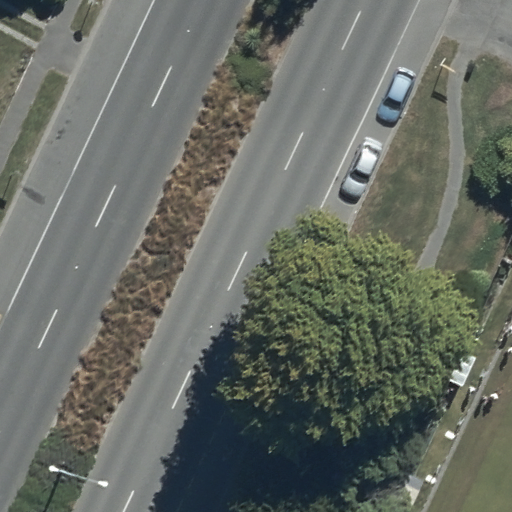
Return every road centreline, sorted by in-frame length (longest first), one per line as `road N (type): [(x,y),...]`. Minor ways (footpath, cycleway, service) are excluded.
road 1 (secondary): [(365,0),(124,511)]
road 2 (secondary): [(0,439),(210,0)]
